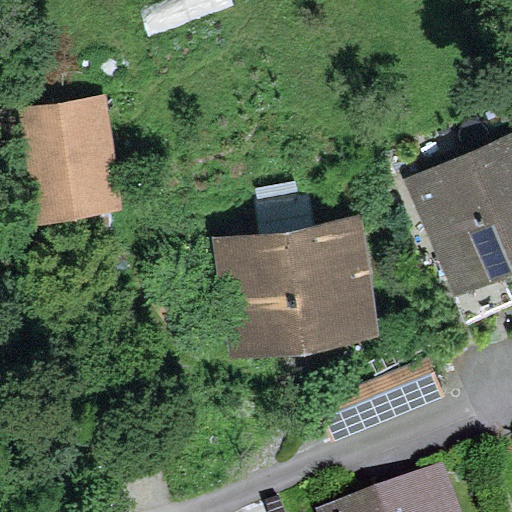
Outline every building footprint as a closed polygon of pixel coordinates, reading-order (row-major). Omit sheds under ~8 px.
[(221,0),(154,0),(142,4),(151,31),(224,9),(221,0)] [(36,115),(48,196),(96,189),(84,108),(36,115)] [(511,139),(416,182),(437,229),(448,224),(468,268),(446,277),(459,307),(508,286),(501,270),(510,266),(511,266),(511,139)] [(318,319),(361,313),(347,223),(228,241),(241,331),(283,324),(295,333),(310,331),(318,319)] [(331,395),(344,427),(437,389),(424,357),(331,395)] [(344,511),(448,511),(436,478),(344,511)]
